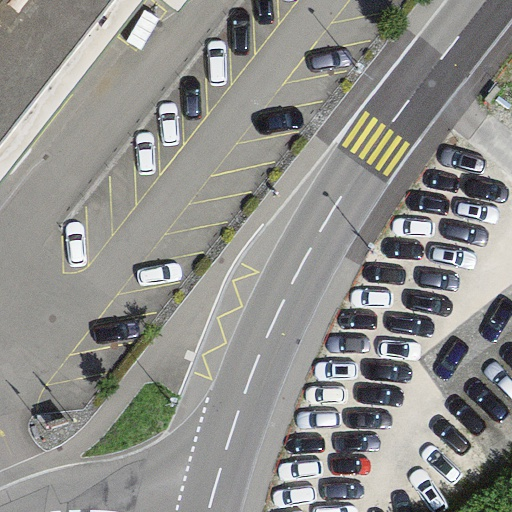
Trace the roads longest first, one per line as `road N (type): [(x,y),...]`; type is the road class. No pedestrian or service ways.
road 1 (secondary): [(488,0),(372,146),(295,281),(248,385),(211,511)]
road 2 (unknown): [(0,293),(59,308),(84,303),(119,278),(337,0)]
road 3 (unknown): [(0,258),(208,0)]
